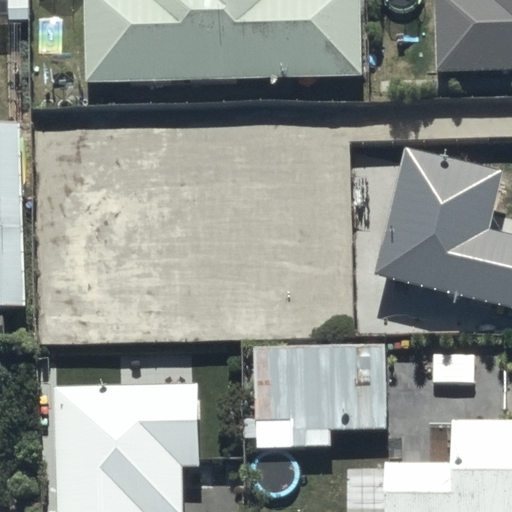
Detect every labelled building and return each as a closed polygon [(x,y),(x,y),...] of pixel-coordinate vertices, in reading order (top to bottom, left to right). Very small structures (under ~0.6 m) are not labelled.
[(69,0),(70,88),(352,88),(351,0),(69,0)] [(511,0),(466,0),(466,2),(422,2),(423,81),(511,79),(511,0)] [(366,123),(274,123),(274,211),(366,211),(366,123)] [(0,349),(4,350),(4,346),(9,346),(9,317),(15,317),(15,310),(22,310),(19,134),(0,134),(0,349)] [(495,170),(400,143),(365,265),(511,306),(511,229),(480,220),(495,170)] [(386,355),(240,359),(242,429),(248,429),(248,455),(322,453),(322,438),(379,437),(378,420),(387,420),(386,355)] [(196,478),(194,393),(42,396),(44,511),(171,511),(171,478),(196,478)] [(511,511),(511,433),(439,432),(439,477),(336,476),(335,511),(511,511)]
